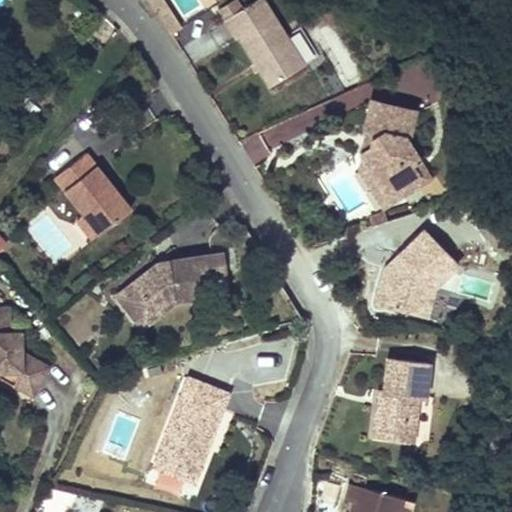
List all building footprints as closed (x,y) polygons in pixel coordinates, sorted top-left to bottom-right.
[(304,65),(262,0),(254,0),(224,19),(236,38),(239,37),(270,86),(304,65)] [(396,69),(397,12),(324,11),(322,83),(371,84),(371,68),(396,69)] [(305,59),(314,54),(300,29),(291,34),(305,59)] [(419,159),(408,141),(414,111),(371,101),(364,128),(367,129),(374,131),(370,148),(365,151),(361,154),(383,189),(404,194),(416,187),(418,175),(411,163),(419,159)] [(370,148),(374,131),(367,129),(363,147),(365,151),(370,148)] [(244,141),(252,161),(269,154),(262,135),(244,141)] [(130,208),(116,190),(112,192),(109,188),(112,185),(86,152),(54,177),(99,233),(130,208)] [(383,189),(361,154),(358,167),(383,207),(404,194),(383,189)] [(99,233),(83,213),(76,219),(92,239),(99,233)] [(434,286),(457,263),(425,229),(401,253),(406,258),(393,270),(385,268),(375,303),(414,314),(422,288),(428,281),(434,286)] [(226,272),(223,251),(209,254),(213,275),(226,272)] [(393,270),(406,258),(401,253),(385,268),(393,270)] [(213,275),(209,254),(168,261),(168,266),(158,267),(157,262),(116,295),(141,326),(174,300),(191,298),(190,288),(214,284),(213,275)] [(425,317),(434,286),(428,281),(422,288),(414,314),(425,317)] [(216,294),(214,284),(190,288),(191,298),(216,294)] [(0,376),(33,395),(48,366),(20,350),(20,351),(9,344),(8,331),(8,307),(0,307),(0,376)] [(20,350),(20,331),(8,331),(9,344),(20,351),(20,350)] [(413,439),(418,395),(425,396),(429,362),(386,357),(383,390),(381,405),(376,404),(372,434),(413,439)] [(196,475),(228,392),(188,376),(156,460),(196,475)] [(196,475),(156,460),(153,466),(193,482),(196,475)] [(152,486),(177,495),(183,479),(158,470),(152,486)] [(398,511),(403,497),(349,482),(344,498),(352,501),(349,511),(398,511)]
